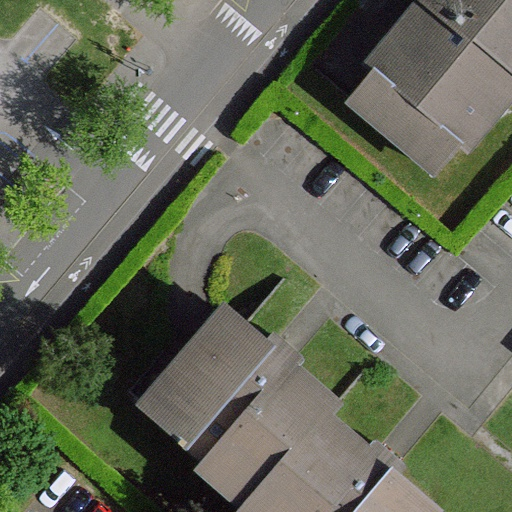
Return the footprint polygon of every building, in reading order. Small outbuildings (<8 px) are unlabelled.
[(511,0),(445,0),(421,29),(433,38),(417,58),(405,48),(357,105),(438,174),(462,147),(497,108),(506,116),(511,109),(511,0)] [(421,29),(405,48),(417,58),(433,38),(421,29)] [(497,108),(462,147),(472,156),(506,116),(497,108)] [(258,502),(327,421),(338,408),(292,368),(269,348),(235,318),(189,370),(152,414),(228,477),(258,502)] [(269,348),(292,368),(300,359),(286,346),(278,338),(269,348)] [(152,414),(189,370),(165,351),(128,394),(152,414)] [(393,477),(370,457),(327,421),(258,502),(249,511),(423,511),(428,507),(393,477)] [(380,448),(370,457),(393,477),(402,467),(387,454),(380,448)] [(249,511),(258,502),(228,477),(217,490),(242,511),(249,511)]
